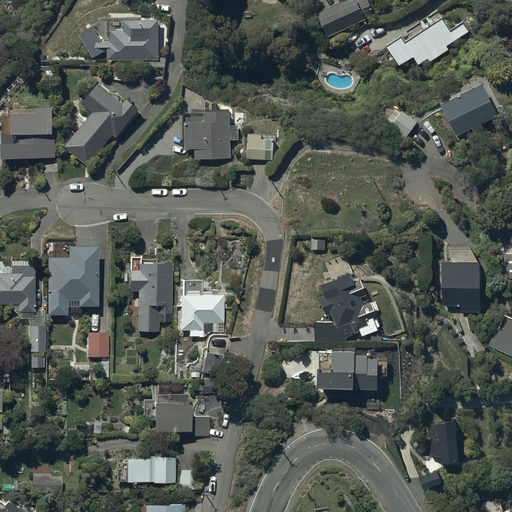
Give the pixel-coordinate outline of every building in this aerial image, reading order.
[(338,0),(339,2),(315,13),(327,38),(365,20),(364,19),(374,14),(366,0),(338,0)] [(160,60),(159,20),(151,20),(151,18),(119,18),(116,28),(111,28),(111,42),(107,42),(107,60),(160,60)] [(401,37),(384,47),(397,67),(413,57),(418,65),(428,59),(430,62),(448,50),(446,47),(470,31),(463,21),(450,30),(442,18),(405,42),(401,37)] [(65,147),(87,166),(113,136),(116,138),(140,110),(128,99),(127,101),(114,90),(111,93),(99,84),(83,103),(95,113),(65,147)] [(482,84),(440,105),(456,137),(472,128),(474,132),(482,127),(481,124),(498,115),(482,84)] [(9,115),(2,115),(2,159),(56,159),(56,131),(54,131),(54,107),(37,108),(37,109),(9,109),(9,115)] [(238,126),(231,126),(231,109),(191,109),(191,113),(182,113),(182,126),(184,126),(184,149),(194,149),(194,159),(230,159),(230,140),(238,140),(238,126)] [(417,122),(401,111),(389,129),(405,140),(417,122)] [(261,133),(247,133),(247,160),(272,160),(272,139),(261,139),(261,133)] [(324,240),(311,240),(311,250),(324,250),(324,240)] [(67,258),(47,258),(47,316),(67,316),(67,302),(78,302),(78,308),(98,307),(97,248),(67,248),(67,258)] [(511,251),(503,253),(507,279),(511,277),(511,251)] [(136,292),(136,331),(158,331),(158,322),(172,322),(172,264),(140,264),(140,258),(130,258),(130,271),(128,271),(128,292),(136,292)] [(32,262),(0,261),(0,305),(18,305),(18,313),(34,313),(34,267),(32,267),(32,262)] [(479,263),(441,262),(440,306),(460,307),(460,312),(479,312),(479,263)] [(350,272),(318,285),(322,295),(318,297),(326,317),(331,315),(333,322),(315,322),(315,342),(346,342),(346,338),(353,335),(352,334),(372,327),(350,272)] [(202,280),(181,280),(181,296),(179,296),(179,331),(203,331),(203,323),(224,323),(224,293),(221,293),(221,290),(210,290),(210,281),(202,281),(202,280)] [(511,356),(511,322),(507,320),(502,332),(496,329),(488,345),(511,356)] [(44,326),(29,326),(30,352),(45,352),(44,326)] [(108,333),(88,333),(88,357),(108,357),(108,333)] [(317,351),(317,389),(377,389),(377,375),(380,375),(380,367),(377,367),(377,359),(367,359),(367,356),(354,356),(354,352),(331,352),(331,351),(317,351)] [(224,357),(206,353),(201,373),(219,377),(224,357)] [(45,355),(31,355),(31,368),(45,368),(45,355)] [(187,395),(154,395),(154,401),(142,401),(142,421),(152,421),(152,433),(187,433),(187,437),(208,437),(208,417),(189,417),(189,406),(187,406),(187,395)] [(456,453),(451,412),(437,414),(440,440),(429,441),(430,456),(456,453)] [(93,426),(79,426),(79,436),(106,436),(106,423),(93,423),(93,426)] [(125,464),(116,464),(116,482),(125,482),(125,485),(130,485),(130,488),(145,488),(145,483),(153,483),(153,484),(174,484),(175,458),(160,458),(160,456),(154,456),(154,458),(152,458),(152,459),(142,459),(143,455),(134,455),(134,457),(126,457),(125,464)] [(33,474),(32,474),(32,493),(61,493),(61,477),(50,477),(50,474),(49,474),(49,468),(33,468),(33,474)] [(436,469),(419,476),(423,486),(440,479),(436,469)] [(200,471),(179,471),(179,490),(200,490),(200,471)] [(0,511),(23,511),(24,511),(19,507),(17,509),(7,501),(3,505),(0,501),(0,511)]
